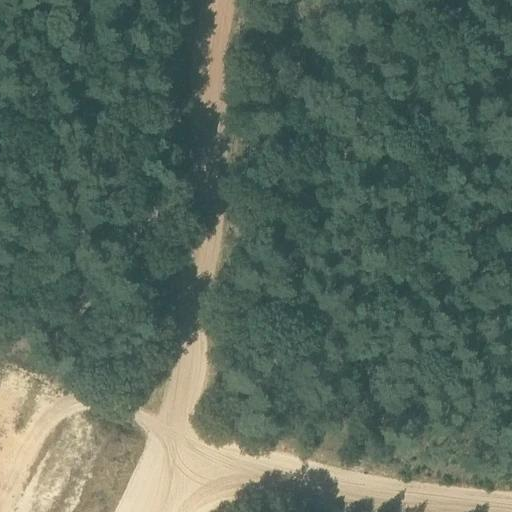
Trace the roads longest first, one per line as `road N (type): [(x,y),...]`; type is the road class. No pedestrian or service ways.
road 1 (track): [(169,511),(180,470),(202,209),(204,59),(219,0)]
road 2 (track): [(180,470),(423,511)]
